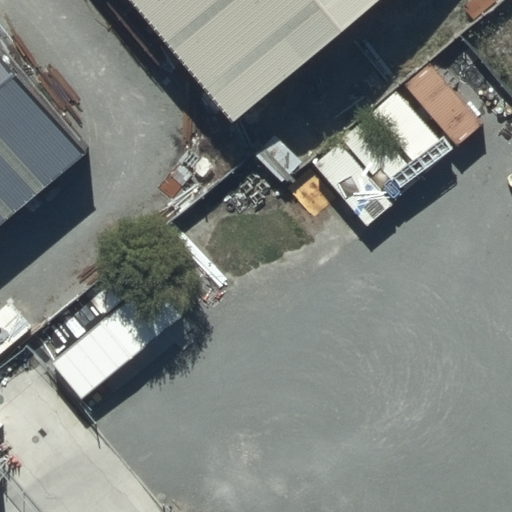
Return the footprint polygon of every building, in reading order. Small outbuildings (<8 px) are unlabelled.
[(296,0),(129,0),(200,82),(296,0)] [(0,170),(70,111),(0,29),(0,170)] [(341,134),(396,198),(422,175),(368,112),(341,134)] [(396,198),(341,134),(315,158),(368,221),(396,198)] [(82,393),(182,311),(151,273),(51,355),(82,393)]
